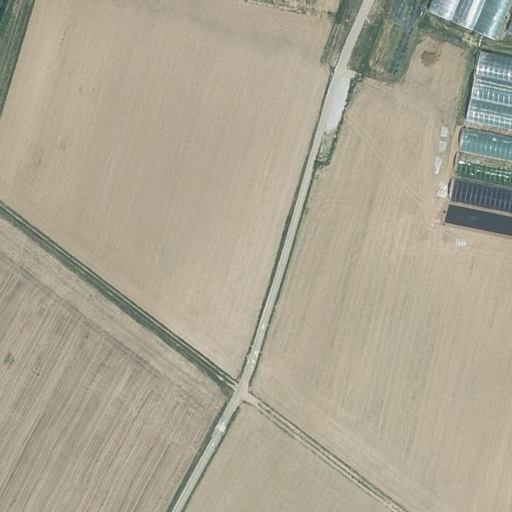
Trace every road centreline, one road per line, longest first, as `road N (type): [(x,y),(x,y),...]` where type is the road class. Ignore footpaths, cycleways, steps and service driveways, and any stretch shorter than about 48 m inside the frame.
road 1 (track): [(173,511),(252,365),(367,0)]
road 2 (track): [(412,511),(0,203)]
